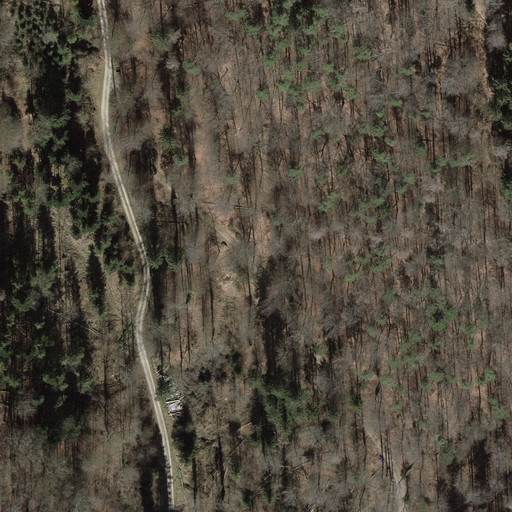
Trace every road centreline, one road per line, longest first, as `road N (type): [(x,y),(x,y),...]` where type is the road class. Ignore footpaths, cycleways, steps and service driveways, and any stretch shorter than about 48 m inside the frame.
road 1 (track): [(110,93),(121,96),(151,167),(246,252),(396,464),(403,511)]
road 2 (track): [(170,511),(168,460),(139,320),(149,268),(109,140),(105,0)]
